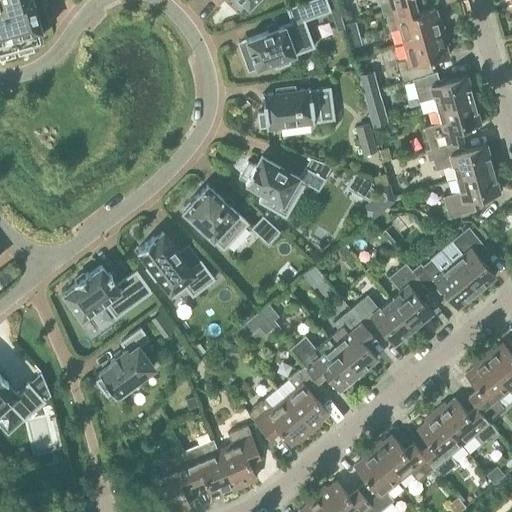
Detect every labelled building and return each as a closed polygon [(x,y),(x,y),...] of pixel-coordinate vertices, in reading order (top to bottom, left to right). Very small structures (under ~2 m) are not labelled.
[(0,0),(0,48),(41,36),(39,27),(41,27),(33,0),(0,0)] [(292,22),(247,39),(256,67),(274,61),(276,67),(290,62),(288,56),(313,46),(304,19),(330,10),(326,0),(308,0),(287,8),(292,22)] [(378,0),(382,12),(414,4),(412,0),(378,0)] [(414,4),(382,12),(387,32),(399,28),(403,44),(420,40),(445,33),(444,29),(443,29),(441,19),(438,20),(435,8),(417,14),(414,4)] [(356,20),(345,23),(348,33),(359,30),(356,20)] [(412,79),(433,72),(430,61),(448,56),(445,45),(448,44),(445,34),(445,33),(420,40),(403,44),(407,58),(396,61),(401,82),(412,79)] [(412,79),(418,101),(433,97),(437,109),(444,106),(473,99),(466,75),(439,83),(436,71),(433,72),(412,79)] [(258,112),(260,126),(266,126),(266,128),(314,122),(314,120),(321,120),(318,89),(310,90),(310,87),(262,94),(265,111),(258,112)] [(479,122),(473,99),(444,106),(437,109),(440,122),(423,127),(429,148),(429,149),(456,141),(453,130),(479,122)] [(385,112),(370,117),(373,127),(388,123),(385,112)] [(368,124),(356,127),(364,153),(376,150),(368,124)] [(459,151),(456,141),(429,149),(429,148),(425,149),(428,160),(432,159),(435,169),(452,164),(456,178),(479,171),(492,167),(485,143),(459,151)] [(387,146),(379,148),(382,161),(390,158),(387,146)] [(248,161),(239,176),(245,180),(245,181),(264,192),(258,201),(285,216),(305,181),(318,188),(331,164),(311,157),(299,177),(261,156),(256,164),(255,163),(254,164),(248,161)] [(499,191),(492,167),(479,171),(456,178),(459,191),(442,195),(448,217),(475,209),(472,198),(499,191)] [(184,208),(182,210),(193,220),(198,225),(196,227),(207,237),(209,236),(210,235),(216,242),(223,248),(248,222),(207,184),(195,197),(194,196),(184,207),(184,208)] [(389,184),(378,187),(380,193),(389,204),(393,200),(389,184)] [(380,193),(371,200),(380,211),(389,204),(380,193)] [(371,200),(362,207),(371,218),(380,211),(371,200)] [(279,230),(263,215),(252,227),(268,242),(279,230)] [(468,225),(451,239),(439,250),(450,263),(451,264),(474,292),(494,275),(477,253),(486,246),(468,225)] [(153,236),(138,248),(150,265),(146,268),(155,280),(159,277),(173,295),(185,286),(192,295),(214,278),(200,259),(190,267),(163,232),(155,238),(153,236)] [(341,243),(335,248),(343,257),(349,252),(341,243)] [(411,269),(422,283),(430,292),(439,285),(456,306),(474,292),(451,264),(450,263),(439,250),(431,257),(422,264),(420,262),(411,269)] [(422,283),(411,269),(405,261),(388,275),(399,289),(388,298),(392,304),(412,327),(431,311),(414,290),(422,283)] [(115,316),(150,291),(136,270),(116,284),(111,277),(112,275),(109,272),(108,273),(101,264),(89,273),(87,272),(74,282),(74,284),(63,293),(81,318),(105,301),(115,316)] [(393,342),(412,327),(392,304),(388,298),(378,306),(367,293),(349,307),(362,323),(367,329),(376,321),(393,342)] [(359,335),(367,329),(362,323),(349,307),(332,321),(337,327),(326,336),(340,353),(356,373),(376,356),(359,335)] [(163,310),(152,318),(165,336),(176,328),(163,310)] [(259,310),(250,318),(257,326),(266,319),(259,310)] [(148,338),(140,327),(121,341),(126,349),(110,361),(112,363),(99,373),(101,376),(96,380),(107,395),(112,391),(114,394),(119,391),(122,396),(137,385),(134,380),(153,366),(139,346),(148,338)] [(338,388),(356,373),(340,353),(326,336),(314,346),(304,334),(289,347),(303,364),(304,364),(315,379),(317,378),(325,372),(338,388)] [(511,353),(502,341),(493,349),(491,347),(484,353),(481,355),(509,388),(511,391),(511,353)] [(230,344),(226,344),(226,357),(239,357),(239,344),(237,344),(237,342),(230,342),(230,344)] [(475,404),(488,420),(504,407),(497,398),(509,388),(481,355),(479,357),(471,363),(473,365),(464,373),(476,387),(467,395),(475,404)] [(325,389),(317,378),(315,379),(304,364),(303,364),(275,387),(283,396),(286,401),(310,430),(312,428),(320,421),(319,419),(328,412),(316,397),(325,389)] [(0,409),(8,402),(26,419),(51,397),(36,375),(16,393),(6,382),(8,381),(0,372),(0,409)] [(308,431),(310,430),(286,401),(283,396),(275,387),(247,411),(268,436),(277,429),(290,443),(299,436),(300,438),(308,431)] [(191,394),(182,398),(185,407),(194,404),(191,394)] [(488,420),(475,404),(467,411),(454,396),(445,403),(444,402),(436,408),(433,410),(461,443),(473,433),(480,442),(496,429),(488,420)] [(420,449),(433,465),(440,475),(457,462),(449,452),(461,443),(433,410),(431,412),(423,418),(425,420),(416,428),(428,442),(420,449)] [(226,444),(217,448),(233,488),(236,487),(246,483),(245,481),(256,476),(248,458),(259,454),(247,423),(227,432),(231,442),(226,444)] [(370,446),(398,479),(409,470),(417,479),(433,465),(420,449),(412,440),(403,447),(391,432),(382,440),(380,438),(373,444),(372,444),(370,446)] [(217,448),(213,437),(180,451),(187,469),(193,481),(202,477),(210,495),(221,491),(221,493),(231,489),(233,488),(217,448)] [(398,479),(370,446),(368,448),(360,455),(362,456),(353,464),(365,479),(356,486),(376,511),(393,498),(386,489),(398,479)] [(182,486),(193,481),(187,469),(180,451),(160,459),(165,470),(150,476),(164,511),(174,511),(179,510),(178,508),(189,504),(182,486)] [(495,464),(485,472),(493,482),(503,473),(495,464)] [(376,511),(356,486),(348,493),(335,478),(326,486),(325,484),(317,490),(314,492),(330,511),(376,511)] [(330,511),(314,492),(312,494),(313,494),(305,500),(306,502),(297,510),(299,511),(330,511)]
